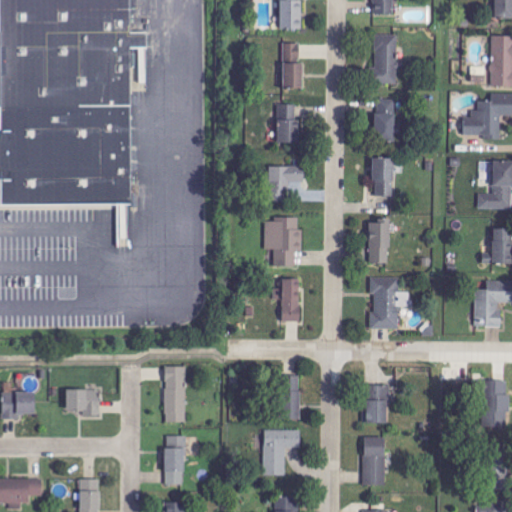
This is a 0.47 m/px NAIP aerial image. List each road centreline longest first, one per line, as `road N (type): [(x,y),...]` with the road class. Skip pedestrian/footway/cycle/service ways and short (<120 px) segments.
road 1 (residential): [(336,0),(330,511)]
road 2 (residential): [(228,350),(511,353)]
road 3 (residential): [(131,370),(129,511)]
road 4 (residential): [(130,448),(0,448)]
